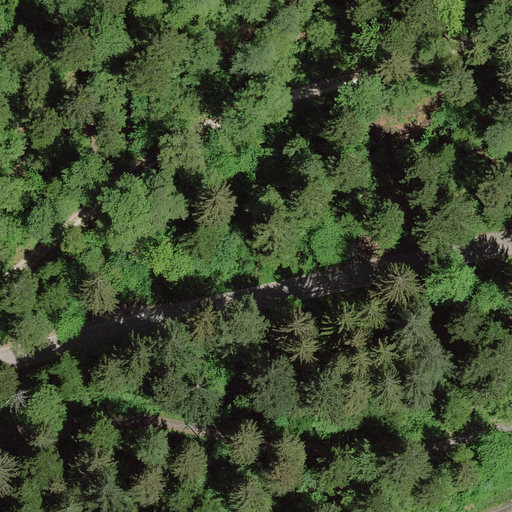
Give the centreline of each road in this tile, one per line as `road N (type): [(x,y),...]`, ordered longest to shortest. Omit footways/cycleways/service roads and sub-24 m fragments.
road 1 (unclassified): [(511,242),(0,361)]
road 2 (track): [(0,430),(136,424),(363,455),(511,425)]
road 3 (track): [(92,206),(95,31)]
